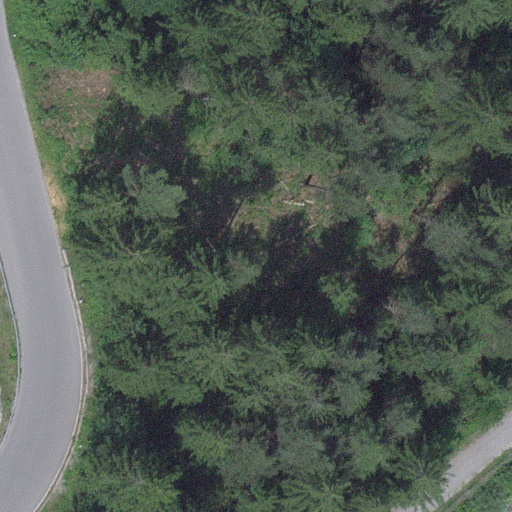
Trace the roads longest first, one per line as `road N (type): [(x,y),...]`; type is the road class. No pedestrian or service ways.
road 1 (residential): [(0,127),(48,376),(41,427),(21,480),(0,506)]
road 2 (track): [(414,511),(511,427)]
